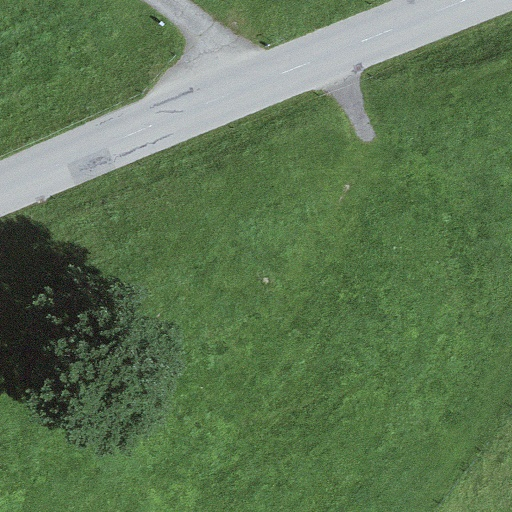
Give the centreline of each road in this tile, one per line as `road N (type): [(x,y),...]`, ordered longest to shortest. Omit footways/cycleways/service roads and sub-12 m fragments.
road 1 (residential): [(0,190),(464,0)]
road 2 (track): [(148,0),(258,80)]
